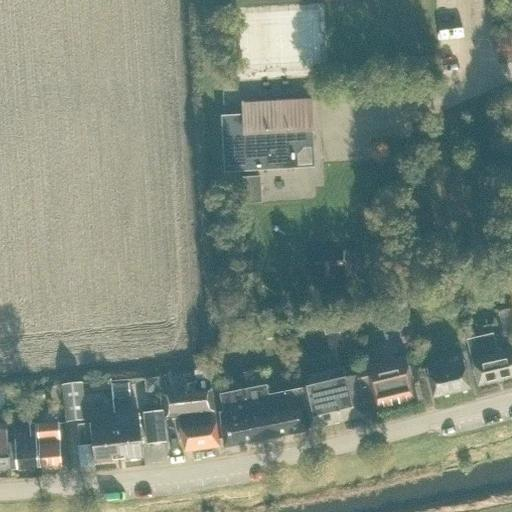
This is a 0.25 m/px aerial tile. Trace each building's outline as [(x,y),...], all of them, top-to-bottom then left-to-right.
[(244,117),(223,118),(222,118),(224,163),(225,172),(296,168),(296,154),(301,148),(312,147),(311,132),(313,132),(311,100),(243,104),(244,117)] [(261,203),(259,178),(242,179),(243,204),(261,203)] [(457,316),(453,298),(440,300),(444,319),(457,316)] [(380,311),(381,311),(384,326),(397,323),(411,320),(407,305),(380,311)] [(511,330),(511,309),(498,313),(503,333),(511,330)] [(511,379),(511,348),(500,351),(500,349),(497,350),(493,335),(466,341),(477,388),(511,379)] [(406,357),(385,362),(386,369),(407,364),(406,357)] [(385,362),(355,369),(355,370),(361,392),(359,393),(364,415),(375,413),(416,403),(407,364),(386,369),(385,362)] [(470,390),(465,368),(463,362),(426,370),(433,399),(470,390)] [(193,374),(194,382),(206,381),(206,373),(193,374)] [(325,384),(301,390),(310,430),(346,421),(345,417),(363,413),(354,377),(325,384)] [(130,398),(129,383),(111,385),(113,400),(130,398)] [(86,421),(82,384),(62,386),(66,424),(86,421)] [(224,413),(219,414),(224,448),(308,432),(301,390),(267,396),(266,387),(265,387),(246,391),(220,396),(224,413)] [(219,448),(215,418),(214,418),(210,390),(162,396),(166,421),(179,419),(184,453),(219,448)] [(46,402),(45,391),(36,392),(37,403),(46,402)] [(167,443),(163,411),(143,414),(146,445),(167,443)] [(119,460),(143,458),(140,429),(139,429),(138,413),(114,416),(119,460)] [(94,463),(119,460),(114,416),(90,419),(92,435),(91,435),(94,463)] [(40,468),(61,467),(58,424),(37,425),(40,468)] [(0,471),(10,471),(8,444),(8,443),(7,443),(6,425),(0,425),(0,471)] [(8,444),(10,471),(38,469),(36,438),(24,439),(24,435),(14,436),(15,444),(8,444)]
